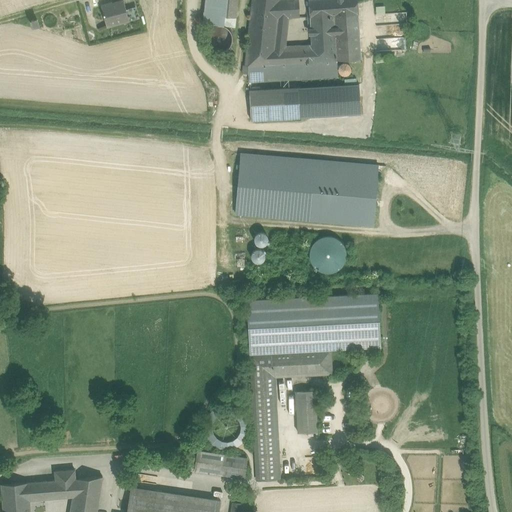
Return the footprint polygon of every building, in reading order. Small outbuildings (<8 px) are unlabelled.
[(234,27),(237,0),(205,0),(203,24),(234,27)] [(252,0),(245,66),(248,66),(249,81),(338,77),(338,61),(361,60),(361,55),(358,14),(359,14),(357,0),(308,0),(312,50),(284,50),(288,18),(300,16),(298,0),(252,0)] [(125,1),(100,8),(106,29),(139,20),(136,8),(127,10),(125,1)] [(208,33),(206,39),(206,44),(209,49),(213,52),(218,53),(222,53),(226,51),(230,48),(232,44),(233,41),(232,37),(230,32),(228,30),(225,28),(221,27),(216,27),(212,29),(208,33)] [(406,37),(383,38),(384,44),(389,44),(389,49),(406,49),(406,37)] [(299,88),(249,91),(251,121),(301,118),(299,88)] [(375,163),(235,153),(230,215),(373,228),(375,163)] [(268,234),(257,231),(254,242),(266,245),(268,234)] [(344,269),(342,237),(312,239),(314,271),(344,269)] [(264,249),(251,250),(252,261),(264,261),(264,249)] [(377,295),(246,302),(249,356),(255,484),(279,482),(275,379),(333,377),(331,352),(380,350),(377,295)] [(428,322),(428,301),(404,301),(403,322),(428,322)] [(436,340),(436,321),(428,321),(428,340),(436,340)] [(393,339),(393,360),(404,360),(404,350),(424,350),(424,339),(393,339)] [(393,359),(387,368),(396,374),(402,365),(393,359)] [(393,373),(385,383),(396,390),(403,380),(393,373)] [(316,391),(296,392),(298,432),(318,431),(316,391)] [(242,441),(246,435),(247,429),(246,422),(244,416),(239,412),(234,408),(228,407),(221,407),(215,410),(210,414),(207,420),(206,426),(206,433),(209,439),(213,443),(219,447),(225,448),(232,448),(237,445),(242,441)] [(247,458),(197,451),(195,471),(244,478),(247,458)] [(95,511),(101,477),(76,480),(76,471),(52,472),(53,483),(1,484),(1,511),(95,511)] [(277,488),(278,511),(368,511),(367,484),(277,488)] [(219,511),(221,503),(130,487),(125,511),(219,511)] [(230,511),(242,511),(244,503),(233,501),(230,511)]
